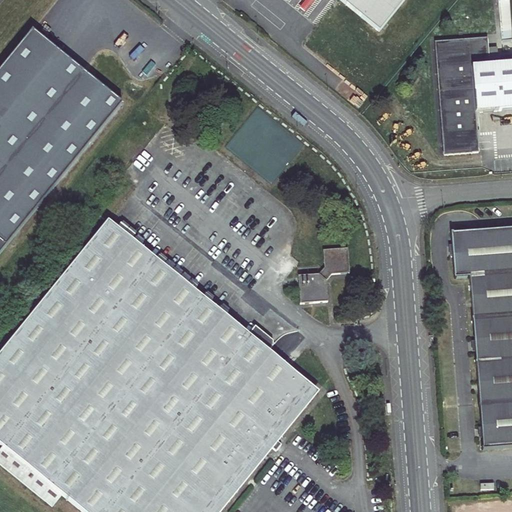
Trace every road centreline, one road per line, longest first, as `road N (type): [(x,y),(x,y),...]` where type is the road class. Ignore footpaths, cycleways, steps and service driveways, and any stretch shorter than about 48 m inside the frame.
road 1 (unclassified): [(385,201),(398,241),(420,511)]
road 2 (unclassified): [(174,0),(334,129),(385,201)]
road 3 (unknown): [(323,338),(276,297),(234,204),(197,178)]
road 4 (unclassified): [(511,190),(385,201)]
